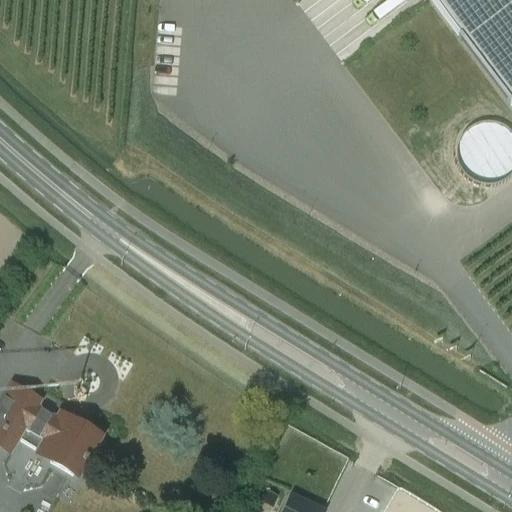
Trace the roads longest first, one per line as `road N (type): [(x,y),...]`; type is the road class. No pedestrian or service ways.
road 1 (primary): [(511,486),(102,229),(0,141)]
road 2 (unknown): [(511,351),(247,32)]
